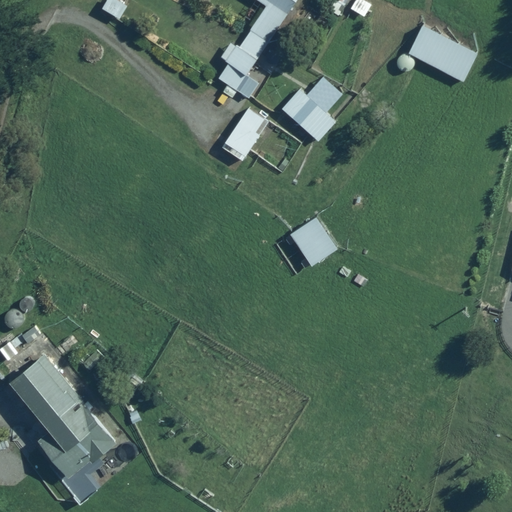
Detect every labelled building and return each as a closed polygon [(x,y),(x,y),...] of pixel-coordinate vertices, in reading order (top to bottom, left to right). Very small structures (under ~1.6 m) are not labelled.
[(120,0),(104,0),(101,7),(120,18),(128,4),(120,0)] [(260,81),(248,73),(294,0),(259,0),(265,4),(240,43),(233,39),(222,56),(229,60),(218,77),(228,84),(223,91),(232,97),(237,90),(249,98),(260,81)] [(374,4),(366,0),(352,0),(348,8),(367,18),(374,4)] [(479,51),(423,21),(408,49),(464,79),(479,51)] [(334,118),(300,87),(282,106),(317,138),(334,118)] [(269,121),(248,107),(222,145),(243,160),(269,121)] [(340,249),(320,214),(291,231),(312,266),(340,249)] [(45,352),(13,378),(55,429),(35,445),(81,502),(102,486),(85,465),(116,440),(45,352)]
